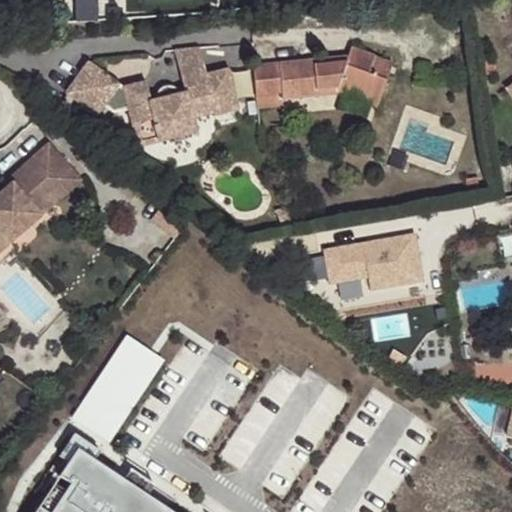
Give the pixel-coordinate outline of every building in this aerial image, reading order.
[(101,0),(82,0),(83,18),(102,17),(101,0)] [(336,21),(347,20),(346,11),(335,11),(336,21)] [(183,82),(207,76),(200,47),(175,50),(183,82)] [(255,66),(260,107),(285,106),(285,100),(336,95),(338,91),(377,105),(387,79),(370,73),(376,56),(353,48),(348,62),(323,65),(322,60),(255,66)] [(370,73),(387,79),(393,62),(376,56),(370,73)] [(217,115),(239,109),(229,71),(183,82),(187,94),(180,96),(180,95),(179,93),(178,91),(177,90),(176,90),(159,94),(159,95),(159,96),(158,98),(158,100),(159,101),(153,103),(147,84),(124,90),(90,66),(69,95),(98,115),(105,106),(115,114),(130,110),(135,126),(156,121),(161,142),(197,133),(194,118),(216,113),(217,115)] [(140,148),(161,142),(156,121),(135,126),(140,148)] [(0,241),(72,178),(45,147),(17,172),(21,175),(6,189),(0,193),(0,241)] [(21,175),(17,172),(2,185),(6,189),(21,175)] [(0,241),(0,251),(77,183),(72,178),(0,241)] [(415,232),(321,249),(327,284),(367,277),(370,292),(423,282),(415,232)] [(114,442),(171,360),(133,333),(75,416),(114,442)] [(160,511),(81,457),(38,511),(160,511)]
